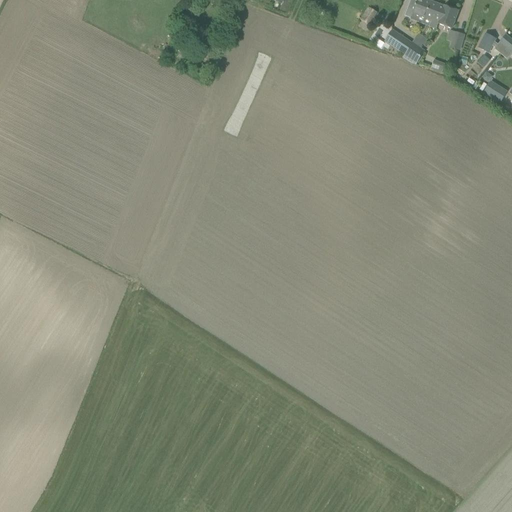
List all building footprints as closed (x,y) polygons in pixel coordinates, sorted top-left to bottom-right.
[(411,0),(405,16),(411,18),(418,21),(420,16),(426,19),(432,2),(426,0),(411,0)] [(432,2),(426,19),(432,21),(429,27),(436,30),(438,25),(445,7),(432,2)] [(445,7),(438,25),(452,30),(459,11),(445,6),(445,7)] [(360,21),(368,27),(377,14),(369,8),(360,21)] [(401,52),(404,55),(405,55),(413,44),(394,31),(385,43),(400,53),(401,52)] [(456,34),(451,48),(459,51),(464,37),(456,34)] [(478,48),(489,54),(492,48),(492,46),(494,42),(496,39),(486,34),(478,48)] [(492,46),(492,48),(494,50),(494,51),(507,61),(511,55),(511,53),(511,40),(506,35),(498,45),(497,45),(494,42),(492,46)] [(404,55),(402,58),(409,63),(411,60),(412,60),(419,48),(413,44),(405,55),(404,55)] [(419,48),(412,60),(417,63),(425,51),(419,48)] [(196,49),(189,65),(207,74),(215,59),(215,58),(196,49)] [(433,61),(430,68),(442,73),(445,65),(433,61)] [(484,71),(482,78),(490,81),(493,74),(484,71)] [(491,82),(483,94),(499,104),(507,93),(491,82)]
